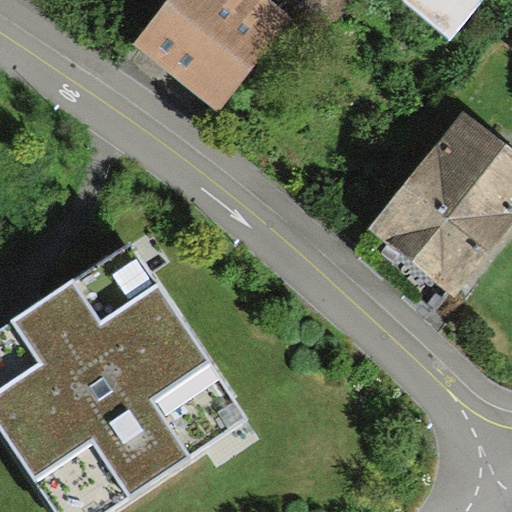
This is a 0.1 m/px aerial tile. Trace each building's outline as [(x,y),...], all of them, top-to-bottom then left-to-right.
[(167,0),(133,44),(153,60),(219,112),(294,17),(271,0),(167,0)] [(351,0),(271,0),(294,17),(325,39),(351,0)] [(402,0),(451,39),(482,0),(402,0)] [(462,111),(369,229),(455,296),(511,224),(511,149),(490,133),(462,111)] [(0,331),(0,427),(55,511),(112,511),(248,423),(131,245),(43,303),(0,331)]
